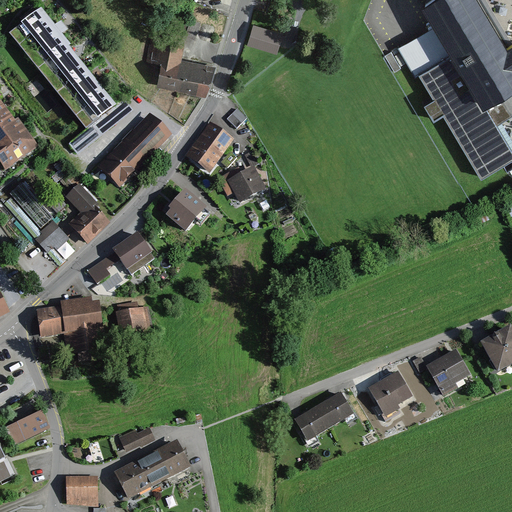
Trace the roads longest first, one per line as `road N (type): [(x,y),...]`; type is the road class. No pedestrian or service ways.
road 1 (residential): [(287,400),(511,309)]
road 2 (residential): [(192,139),(145,203),(49,294)]
road 3 (residential): [(57,466),(105,469),(202,429)]
road 4 (residential): [(246,0),(217,95),(192,139)]
road 5 (residential): [(57,466),(55,421),(29,352),(11,331)]
road 6 (residential): [(192,139),(149,105),(91,160)]
